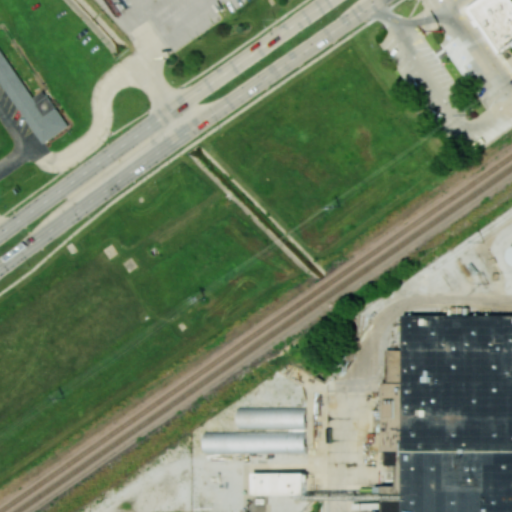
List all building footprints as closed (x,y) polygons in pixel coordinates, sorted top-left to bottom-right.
[(511,0),(484,0),(473,8),(509,58),(511,55),(511,0)] [(0,79),(40,145),(68,127),(45,90),(32,98),(0,46),(0,79)] [(238,427),(306,427),(306,406),(238,406),(238,427)] [(205,430),(306,431),(306,453),(205,452),(205,430)] [(254,494),(307,495),(308,474),(255,472),(254,494)]
